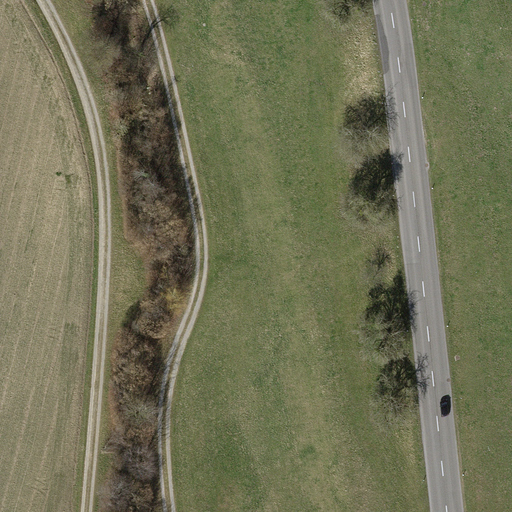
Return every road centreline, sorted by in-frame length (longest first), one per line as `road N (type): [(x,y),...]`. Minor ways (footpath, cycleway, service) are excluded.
road 1 (track): [(43,0),(77,68),(104,176),(106,265),(88,511)]
road 2 (track): [(144,0),(191,193),(198,256),(165,391),(167,511)]
road 3 (tertiary): [(389,0),(447,511)]
